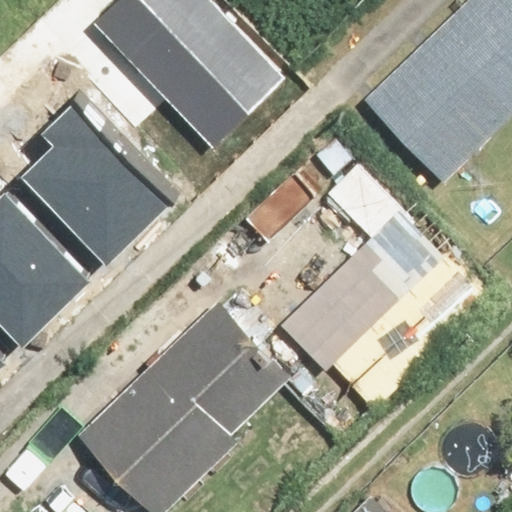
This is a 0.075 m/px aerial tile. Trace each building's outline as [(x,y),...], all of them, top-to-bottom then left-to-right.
[(203,0),(87,0),(78,9),(212,145),(281,79),(203,0)] [(511,0),(467,0),(373,90),(449,170),(511,109),(511,0)] [(50,149),(27,172),(107,252),(166,193),(73,100),(37,136),(50,149)] [(422,221),(364,160),(330,192),(388,253),(422,221)] [(0,329),(18,349),(88,286),(9,200),(0,208),(0,329)] [(230,284),(88,418),(169,504),(311,369),(230,284)] [(411,511),(391,490),(367,511),(511,511),(511,506),(504,511),(411,511)]
